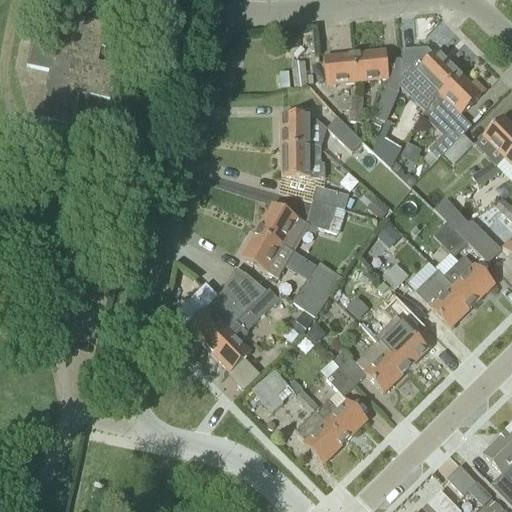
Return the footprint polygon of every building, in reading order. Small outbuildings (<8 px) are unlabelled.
[(71,19),(67,39),(67,42),(33,35),(26,69),(48,74),(39,120),(72,127),(79,96),(113,103),(120,69),(97,64),(101,50),(126,55),(133,21),(106,15),(104,26),(71,19)] [(399,85),(398,91),(424,116),(426,111),(430,107),(429,105),(458,77),(435,54),(432,57),(426,51),(399,52),(399,63),(400,75),(399,85)] [(385,55),(353,58),(356,87),(388,84),(385,55)] [(325,90),(356,87),(353,58),(322,61),(325,90)] [(307,90),(304,64),(290,67),(294,93),(307,90)] [(430,107),(426,111),(445,132),(441,137),(443,138),(427,153),(437,163),(444,157),(444,158),(463,139),(452,127),(480,99),(458,77),(429,105),(430,107)] [(372,121),(384,125),(397,95),(385,90),(372,121)] [(350,112),(361,114),(362,101),(351,99),(350,112)] [(359,126),(361,114),(350,112),(348,125),(359,126)] [(281,118),(281,150),(309,149),(309,118),(281,118)] [(373,156),(362,145),(337,120),(326,132),(351,156),(357,151),(368,161),(373,156)] [(511,130),(501,120),(481,140),(503,162),(504,162),(511,154),(511,130)] [(454,167),(472,148),(463,139),(444,158),(454,167)] [(421,153),(407,146),(400,160),(414,167),(421,153)] [(317,149),(309,149),(281,150),(281,181),(309,181),(309,167),(320,167),(320,152),(317,149)] [(390,173),(409,191),(416,185),(411,180),(407,181),(400,174),(400,169),(394,165),(390,173)] [(482,173),(488,182),(499,175),(494,168),(492,166),(482,173)] [(488,182),(482,173),(471,180),(477,189),(488,182)] [(312,204),(344,213),(348,199),(316,190),(312,204)] [(390,213),(376,199),(366,210),(379,223),(390,213)] [(504,219),(511,211),(502,202),(495,211),(504,219)] [(446,203),(433,213),(454,234),(467,226),(446,203)] [(272,207),(256,234),(293,255),(308,229),(328,235),(335,212),(344,214),(344,213),(312,204),(305,226),(272,207)] [(501,253),(472,225),(469,228),(467,226),(454,234),(487,267),(501,253)] [(376,240),(388,252),(400,240),(387,227),(380,234),(376,240)] [(433,240),(453,260),(465,248),(444,228),(433,240)] [(293,255),(256,234),(240,262),(266,277),(266,276),(277,283),(293,255)] [(511,263),(511,242),(502,253),(511,263)] [(407,280),(388,260),(373,275),(392,295),(407,280)] [(463,260),(453,270),(443,280),(451,289),(471,309),(494,287),(474,267),(472,269),(463,260)] [(315,270),(291,306),(314,322),(338,285),(315,270)] [(235,272),(221,296),(186,331),(208,353),(265,295),(247,277),(235,272)] [(448,332),(471,309),(451,289),(428,311),(448,332)] [(265,295),(208,353),(230,376),(251,355),(240,345),(248,337),(246,335),(253,327),(254,328),(278,303),(268,292),(265,295)] [(356,301),(345,312),(357,324),(368,312),(356,301)] [(302,337),(309,326),(299,319),(292,329),(302,337)] [(367,336),(375,346),(405,375),(427,353),(407,332),(397,342),(389,333),(381,341),(371,331),(367,336)] [(405,375),(375,346),(354,367),(343,355),(332,365),(338,372),(337,372),(354,390),(365,379),(383,397),(405,375)] [(347,404),(346,405),(343,401),(354,390),(337,372),(325,383),(336,394),(319,412),(315,416),(344,445),(366,423),(347,404)] [(275,374),(251,395),(271,418),(283,407),(275,399),(287,389),(275,374)] [(301,393),(301,392),(294,384),(288,389),(295,398),(301,393)] [(310,403),(301,393),(295,398),(293,400),(302,410),(310,403)] [(322,467),(344,445),(315,416),(319,412),(310,403),(302,410),(311,419),(295,435),(305,445),(303,448),(322,467)] [(481,459),(502,480),(511,469),(511,445),(504,437),(481,459)] [(93,498),(98,475),(89,473),(84,496),(93,498)] [(466,498),(475,489),(459,474),(450,483),(466,498)] [(511,490),(510,488),(499,498),(511,511),(511,490)] [(474,502),(481,509),(490,500),(483,493),(474,502)] [(450,511),(454,509),(439,495),(421,511),(450,511)]
